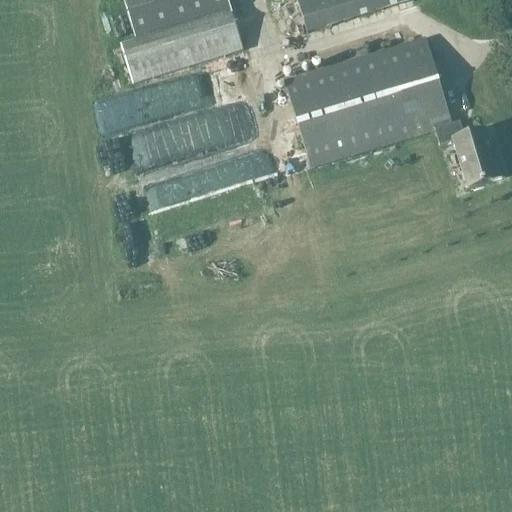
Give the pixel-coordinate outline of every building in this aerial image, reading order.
[(122,0),(135,42),(231,13),(227,0),(122,0)] [(414,3),(413,0),(295,0),(307,36),(414,3)] [(121,48),(132,87),(243,54),(231,15),(121,48)] [(311,171),(435,133),(440,148),(455,143),(469,190),(505,179),(500,162),(494,163),(485,133),(464,139),(460,124),(452,126),(426,41),(284,85),(311,171)] [(138,142),(115,143),(116,170),(139,169),(138,142)]
